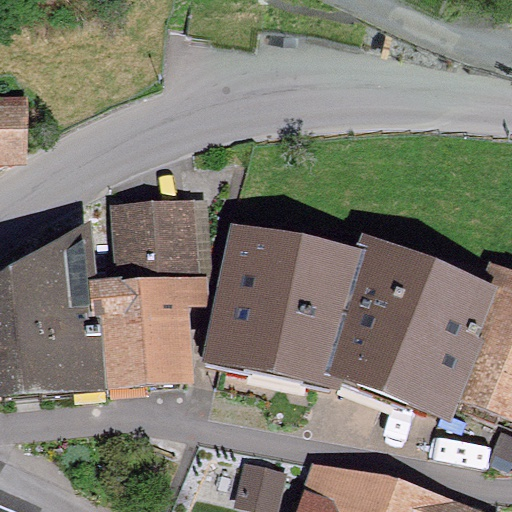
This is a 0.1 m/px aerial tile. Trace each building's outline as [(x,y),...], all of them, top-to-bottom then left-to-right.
[(261,7),(213,0),(194,0),(190,33),(255,43),(261,7)] [(15,112),(0,111),(0,135),(15,135),(15,112)] [(0,160),(15,161),(15,135),(0,135),(0,160)] [(107,215),(106,245),(109,287),(86,289),(92,392),(192,390),(191,369),(204,318),(193,213),(107,215)] [(0,399),(60,395),(92,392),(86,289),(109,287),(106,245),(85,244),(51,258),(0,286),(0,399)] [(480,304),(379,265),(375,276),(246,250),(220,356),(333,379),(335,366),(446,408),(453,388),(480,304)] [(511,279),(493,271),(480,304),(453,388),(511,410),(511,279)] [(281,480),(246,471),(239,501),(274,510),(281,480)] [(390,511),(397,495),(326,472),(311,511),(390,511)] [(444,511),(397,495),(390,511),(444,511)]
